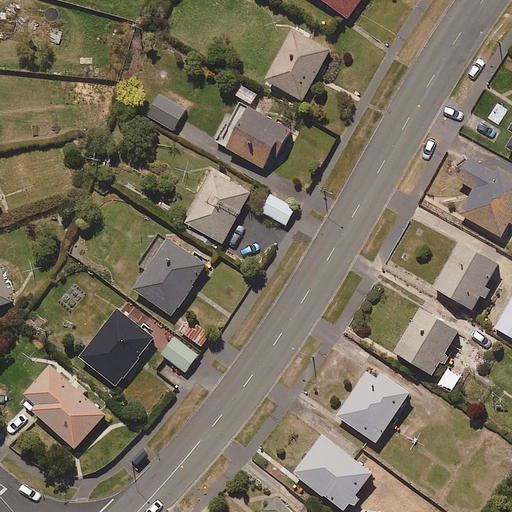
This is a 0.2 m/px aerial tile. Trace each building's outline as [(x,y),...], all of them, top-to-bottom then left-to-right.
[(324,0),(348,19),(363,0),(324,0)] [(333,50),(294,29),(266,81),(305,102),(333,50)] [(187,109),(162,95),(150,115),(175,130),(187,109)] [(294,132),(254,108),(228,152),(263,173),(280,144),(285,147),(294,132)] [(496,172),(472,159),(461,180),(477,189),(463,214),(505,237),(511,224),(511,174),(499,167),(496,172)] [(254,194),(218,172),(187,223),(224,245),(254,194)] [(297,208),(273,195),(263,212),(288,226),(297,208)] [(209,266),(171,239),(136,290),(175,316),(209,266)] [(502,265),(462,243),(437,289),(476,311),(502,265)] [(0,307),(15,302),(1,263),(0,263),(0,307)] [(511,300),(496,328),(511,337),(511,300)] [(461,333),(423,309),(396,353),(435,376),(461,333)] [(157,339),(120,310),(83,358),(120,387),(157,339)] [(212,335),(189,320),(181,333),(204,348),(212,335)] [(200,355),(176,338),(164,355),(188,372),(200,355)] [(108,415),(54,367),(23,402),(77,450),(108,415)] [(463,376),(450,368),(439,384),(452,393),(463,376)] [(379,443),(413,394),(385,374),(381,380),(371,373),(341,416),(379,443)] [(490,386),(477,378),(465,398),(478,406),(490,386)] [(346,511),(376,475),(326,436),(296,474),(344,511),(346,511)]
